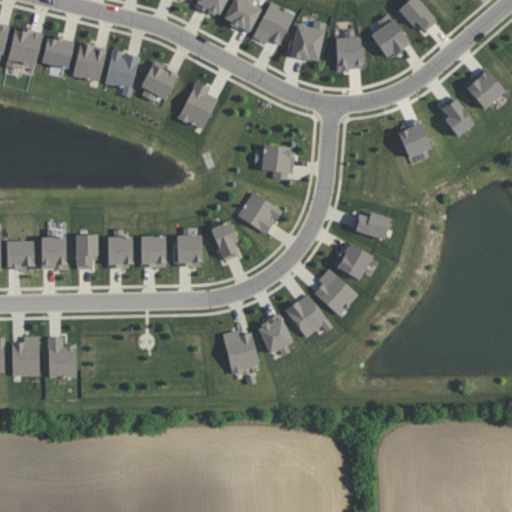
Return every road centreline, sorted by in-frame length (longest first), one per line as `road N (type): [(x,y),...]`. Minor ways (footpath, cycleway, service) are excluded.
road 1 (residential): [(53,0),(162,28),(325,105),(372,102),(423,80),(511,1)]
road 2 (residential): [(0,306),(177,304),(232,295),(268,278),(318,217),(336,105)]
